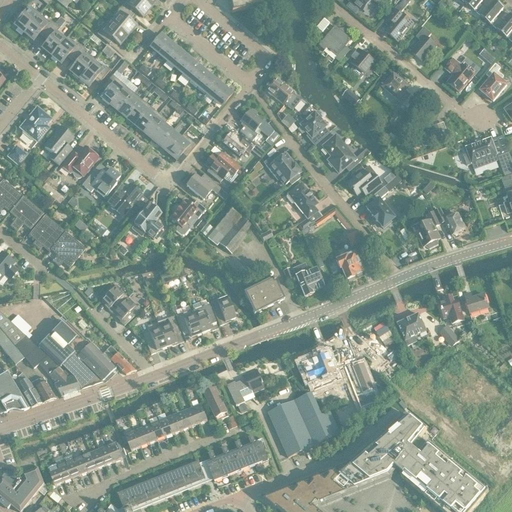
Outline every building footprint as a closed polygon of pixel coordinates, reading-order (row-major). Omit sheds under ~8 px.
[(72,0),(56,0),(56,1),(65,9),(72,0)] [(150,9),(139,0),(131,0),(127,5),(125,3),(121,8),(132,17),(136,13),(143,19),(143,18),(142,17),(144,15),(145,16),(150,9)] [(139,0),(150,9),(156,2),(155,2),(156,0),(157,0),(158,0),(139,0)] [(231,0),(234,12),(231,12),(232,13),(272,4),(272,3),(271,3),(269,0),(231,0)] [(347,0),(351,3),(348,7),(356,14),(359,10),(362,12),(371,0),(347,0)] [(382,0),(374,0),(374,1),(383,9),(387,4),(382,0)] [(404,0),(398,7),(403,11),(411,2),(408,0),(404,0)] [(469,0),(466,4),(465,4),(474,12),(475,12),(481,17),(482,18),(487,11),(480,5),(483,0),(469,0)] [(495,2),(487,11),(482,18),(481,17),(481,18),(491,26),(491,25),(497,31),(498,31),(503,25),(496,19),(503,10),(504,10),(495,2),(494,2),(495,2)] [(24,34),(39,15),(30,7),(23,16),(21,14),(17,19),(19,20),(14,26),(15,26),(18,28),(17,28),(24,34)] [(119,15),(112,24),(127,37),(133,30),(132,30),(134,27),(135,28),(135,27),(129,22),(132,17),(121,8),(117,13),(119,15)] [(401,14),(386,32),(398,42),(413,24),(401,14)] [(39,15),(24,34),(30,39),(31,38),(33,40),(33,41),(33,42),(41,33),(45,36),(55,25),(50,21),(48,22),(39,15)] [(511,16),(503,25),(498,31),(497,31),(507,39),(511,42),(511,16),(511,15),(510,15),(511,16)] [(122,43),(127,37),(112,24),(109,21),(97,35),(109,45),(113,41),(120,46),(119,45),(121,43),(122,43)] [(55,25),(45,36),(50,40),(42,49),(43,49),(45,51),(51,57),(65,41),(56,34),(59,29),(55,25)] [(340,31),(335,27),(319,46),(325,51),(327,50),(337,58),(335,60),(340,63),(350,51),(346,47),(352,40),(343,33),(343,30),(340,31)] [(423,63),(437,47),(428,39),(431,35),(424,28),(416,38),(421,42),(411,53),(423,63)] [(150,48),(158,55),(169,42),(165,38),(164,39),(161,36),(150,48)] [(65,41),(51,57),(58,62),(59,61),(61,63),(60,64),(61,65),(68,56),(73,59),(82,48),(77,44),(76,45),(67,38),(65,41)] [(166,62),(177,48),(169,42),(158,55),(166,62)] [(82,48),(73,59),(77,63),(70,72),(71,72),(73,74),(79,80),(95,61),(86,54),(87,52),(82,48)] [(174,68),(185,55),(177,48),(166,62),(174,68)] [(359,80),(360,79),(361,80),(365,75),(367,78),(379,63),(368,54),(366,56),(359,50),(349,62),(355,67),(351,72),(353,73),(352,74),(359,80)] [(497,51),(494,54),(502,60),(505,56),(497,51)] [(182,75),(193,61),(185,55),(174,68),(182,75)] [(460,94),(475,76),(462,65),(461,66),(454,60),(445,70),(453,76),(447,83),(460,94)] [(104,68),(95,61),(79,80),(86,85),(89,87),(88,87),(89,88),(96,79),(101,82),(110,71),(105,67),(104,68)] [(190,81),(201,68),(193,61),(182,75),(190,81)] [(491,80),(481,92),(493,102),(510,82),(498,72),(500,69),(496,65),(486,76),(491,80)] [(198,88),(209,75),(201,68),(190,81),(198,88)] [(136,79),(142,84),(145,79),(140,75),(136,79)] [(182,75),(177,81),(185,87),(190,81),(182,75)] [(205,94),(216,81),(209,75),(198,88),(205,94)] [(101,99),(110,106),(125,87),(112,76),(104,86),(108,90),(101,99)] [(403,105),(411,96),(406,92),(409,88),(394,76),(383,88),(398,101),(398,102),(403,105)] [(151,84),(145,79),(142,84),(148,88),(151,84)] [(292,111),(300,101),(293,95),(293,94),(283,86),(283,84),(280,81),(278,82),(276,80),(266,92),(283,106),(284,105),(292,111)] [(213,101),(224,88),(216,81),(205,94),(213,101)] [(118,113),(133,94),(125,87),(110,106),(118,113)] [(232,94),(224,88),(213,101),(221,108),(232,94)] [(153,93),(159,97),(162,93),(156,89),(153,93)] [(347,91),(342,97),(354,107),(359,101),(347,91)] [(168,98),(162,93),(159,97),(164,102),(168,98)] [(126,119),(142,101),(133,94),(118,113),(126,119)] [(135,126),(150,108),(142,101),(126,119),(135,126)] [(169,106),(175,111),(179,107),(172,102),(169,106)] [(184,111),(179,107),(175,111),(180,115),(184,111)] [(305,112),(299,117),(302,121),(313,112),(311,110),(312,109),(310,107),(305,112)] [(143,133),(158,115),(150,108),(135,126),(143,133)] [(34,140),(37,143),(48,129),(45,127),(51,120),(37,109),(34,112),(33,112),(33,113),(30,117),(29,117),(26,120),(26,121),(20,129),(23,132),(22,133),(22,135),(30,142),(32,142),(34,140)] [(246,137),(252,143),(258,136),(254,133),(257,129),(269,138),(273,133),(264,121),(262,122),(256,117),(257,116),(257,114),(253,111),(251,111),(250,112),(249,111),(240,122),(245,126),(240,132),(246,137)] [(310,140),(315,146),(329,134),(325,129),(327,127),(320,119),(322,118),(317,113),(316,114),(315,113),(300,126),(301,127),(300,128),(304,133),(305,132),(312,139),(310,140)] [(151,140),(167,122),(158,115),(143,133),(151,140)] [(190,117),(187,121),(192,125),(195,121),(190,117)] [(388,118),(384,123),(389,128),(393,123),(388,118)] [(167,122),(151,140),(160,147),(172,132),(164,126),(167,122)] [(410,137),(415,134),(410,124),(405,127),(410,137)] [(425,147),(443,141),(439,130),(435,132),(433,127),(418,132),(421,138),(422,138),(425,147)] [(66,147),(73,138),(61,128),(45,147),(52,154),(49,158),(59,167),(72,151),(66,147)] [(180,139),(172,132),(160,147),(168,154),(183,135),(180,139)] [(252,143),(246,137),(242,142),(231,133),(221,145),(232,154),(232,156),(235,159),(237,159),(239,160),(245,152),(249,155),(256,146),(252,143)] [(196,146),(183,135),(168,154),(176,161),(183,153),(188,156),(196,146)] [(339,175),(356,160),(336,136),(323,147),(332,158),(328,161),(339,175)] [(468,154),(463,156),(467,167),(472,165),(474,171),(485,166),(499,161),(505,178),(511,175),(511,160),(509,153),(498,157),(497,155),(492,141),(491,139),(466,148),(468,154)] [(16,148),(8,158),(18,166),(26,156),(16,148)] [(83,178),(98,159),(85,148),(77,157),(72,153),(61,167),(70,175),(71,174),(73,174),(74,175),(74,177),(76,179),(78,179),(80,179),(81,178),(82,177),(83,178)] [(278,153),(265,163),(278,180),(280,179),(285,185),(289,183),(298,175),(300,174),(300,173),(300,172),(295,165),(294,166),(286,155),(282,158),(278,153)] [(234,176),(240,169),(222,154),(218,159),(213,155),(204,166),(209,170),(207,173),(220,184),(229,172),(234,176)] [(345,169),(348,173),(363,160),(359,156),(355,159),(356,160),(345,169)] [(248,177),(247,178),(248,178),(249,180),(249,181),(250,182),(251,182),(252,182),(253,180),(254,179),(255,179),(256,178),(257,177),(258,176),(257,175),(257,174),(257,173),(258,172),(259,172),(259,171),(260,171),(260,170),(261,170),(262,169),(262,168),(262,167),(261,167),(261,166),(260,165),(260,164),(258,163),(257,163),(257,164),(256,164),(256,165),(255,166),(255,167),(254,167),(253,168),(253,169),(253,170),(253,171),(253,172),(253,173),(252,173),(252,174),(251,174),(250,175),(249,175),(249,176),(248,176),(248,177)] [(82,186),(91,193),(94,190),(105,199),(116,185),(115,184),(120,178),(110,169),(107,173),(98,166),(82,186)] [(364,171),(347,184),(357,197),(362,193),(365,198),(381,185),(374,176),(375,175),(369,167),(363,171),(364,171)] [(298,175),(289,183),(291,186),(301,178),(298,175)] [(511,175),(505,178),(502,179),(510,201),(509,201),(510,204),(504,206),(508,215),(511,213),(511,175)] [(216,195),(220,190),(207,179),(204,184),(195,177),(186,187),(203,201),(212,191),(216,195)] [(375,203),(367,210),(372,216),(371,216),(376,222),(377,222),(382,228),(383,230),(391,223),(390,222),(393,219),(378,201),(388,193),(402,182),(398,177),(384,188),(371,198),(375,203)] [(3,181),(0,185),(0,212),(3,208),(10,214),(23,198),(3,181)] [(287,196),(287,198),(292,204),(293,204),(294,203),(307,219),(306,219),(306,220),(298,225),(302,231),(322,218),(318,212),(314,207),(318,204),(311,196),(312,196),(309,192),(308,192),(302,184),(288,195),(289,195),(287,196)] [(106,204),(122,218),(142,195),(139,193),(139,191),(135,187),(132,187),(130,185),(122,194),(117,190),(106,204)] [(141,196),(134,204),(140,209),(147,201),(141,196)] [(415,201),(415,202),(416,203),(417,204),(417,205),(418,205),(420,206),(422,206),(423,206),(423,205),(424,204),(424,203),(425,202),(425,200),(424,200),(424,199),(423,198),(423,197),(422,197),(421,197),(420,198),(419,199),(418,200),(417,200),(416,200),(416,201),(415,201)] [(23,198),(10,214),(16,219),(10,227),(17,233),(23,225),(30,231),(43,215),(23,198)] [(177,231),(182,236),(184,235),(189,230),(188,228),(186,225),(197,212),(202,216),(206,211),(196,203),(192,207),(185,202),(170,219),(179,226),(176,229),(177,231)] [(135,226),(131,230),(141,238),(145,234),(153,241),(163,229),(155,223),(161,216),(150,206),(144,214),(143,213),(133,224),(135,226)] [(207,225),(199,234),(216,248),(219,245),(232,256),(246,237),(243,235),(245,232),(246,231),(248,230),(248,229),(248,228),(249,228),(250,228),(250,227),(251,226),(248,224),(248,223),(242,219),(231,210),(214,231),(207,225)] [(335,210),(315,224),(317,228),(334,216),(352,235),(355,233),(335,210)] [(434,215),(440,226),(446,224),(452,237),(453,236),(455,237),(458,236),(458,234),(465,230),(458,216),(446,222),(441,212),(434,215)] [(435,229),(440,226),(434,215),(428,218),(429,222),(414,229),(423,249),(425,248),(430,251),(438,246),(439,241),(441,240),(435,229)] [(51,251),(65,233),(45,216),(29,236),(35,242),(32,246),(39,251),(43,247),(49,253),(51,251)] [(202,221),(197,227),(201,230),(206,224),(202,221)] [(79,222),(75,227),(83,234),(87,229),(79,222)] [(100,226),(95,232),(105,240),(110,234),(100,226)] [(51,251),(57,256),(52,262),(59,268),(63,264),(69,269),(85,250),(65,233),(51,251)] [(265,242),(272,238),(269,233),(262,237),(263,239),(265,242)] [(351,248),(359,244),(354,234),(347,238),(351,248)] [(10,281),(17,272),(11,267),(14,264),(2,254),(0,255),(0,280),(4,275),(10,281)] [(354,276),(361,273),(353,254),(336,261),(340,270),(341,270),(346,281),(355,277),(354,276)] [(319,256),(315,258),(319,269),(324,267),(319,256)] [(312,293),(323,289),(315,269),(308,272),(306,267),(293,272),(294,274),(292,275),(289,269),(284,272),(287,281),(295,278),(304,298),(313,295),(312,293)] [(175,271),(159,277),(163,286),(178,280),(175,271)] [(259,284),(270,278),(267,272),(256,278),(259,284)] [(150,279),(144,281),(146,287),(152,285),(150,279)] [(243,293),(249,304),(254,315),(284,300),(273,279),(243,293)] [(114,314),(128,300),(116,288),(101,302),(109,310),(108,311),(113,315),(114,314)] [(89,289),(84,294),(87,298),(93,292),(89,289)] [(465,296),(468,304),(471,315),(489,309),(485,295),(473,299),(471,294),(465,296)] [(211,304),(220,328),(226,326),(226,324),(235,320),(227,298),(211,304)] [(458,298),(446,302),(447,305),(442,306),(445,317),(451,315),(455,329),(466,325),(458,298)] [(128,300),(114,314),(121,322),(120,323),(125,328),(140,312),(128,300)] [(193,311),(202,335),(211,331),(212,333),(218,330),(209,305),(193,311)] [(202,335),(193,311),(176,317),(186,343),(194,340),(193,338),(202,335)] [(26,337),(0,312),(0,329),(25,358),(24,359),(25,359),(31,367),(37,362),(56,384),(55,386),(62,398),(80,392),(71,378),(69,379),(59,369),(47,358),(26,337)] [(419,315),(408,320),(416,338),(427,332),(419,315)] [(158,325),(167,348),(178,344),(179,345),(184,344),(174,318),(158,325)] [(81,320),(77,324),(79,325),(78,326),(83,330),(87,326),(81,320)] [(407,342),(416,338),(408,320),(399,324),(407,342)] [(96,351),(94,349),(65,324),(63,326),(61,324),(39,347),(60,368),(62,366),(73,378),(80,389),(81,392),(103,384),(102,383),(116,370),(97,350),(96,351)] [(167,348),(158,325),(147,329),(149,334),(144,336),(152,356),(158,354),(157,352),(167,348)] [(452,349),(460,342),(448,327),(440,334),(452,349)] [(0,346),(15,366),(24,359),(25,358),(0,329),(0,346)] [(312,360),(302,364),(305,371),(304,372),(309,385),(311,384),(314,392),(333,385),(330,377),(340,374),(343,381),(344,381),(339,368),(338,368),(338,369),(335,370),(328,352),(312,359),(312,360)] [(126,376),(135,371),(118,354),(111,360),(126,376)] [(364,363),(352,367),(363,395),(357,397),(357,396),(356,397),(361,410),(362,410),(362,409),(379,403),(374,390),(375,390),(364,363)] [(246,403),(244,399),(266,389),(257,371),(245,377),(247,380),(237,385),(236,383),(227,387),(237,408),(246,403)] [(0,376),(0,402),(6,413),(9,412),(10,411),(11,411),(13,411),(15,411),(16,411),(20,412),(21,412),(23,412),(24,412),(25,411),(29,409),(7,372),(0,376)] [(24,395),(32,409),(42,405),(31,386),(30,385),(29,386),(25,378),(22,374),(18,378),(20,381),(27,393),(24,395)] [(42,405),(55,401),(42,378),(30,385),(31,386),(42,405)] [(219,423),(229,418),(215,389),(205,394),(219,423)] [(289,459),(341,436),(331,414),(323,417),(313,394),(269,414),(289,459)] [(193,409),(199,426),(208,422),(201,406),(193,409)] [(184,412),(191,429),(199,426),(193,409),(184,412)] [(176,416),(183,432),(191,429),(184,412),(176,416)] [(168,419),(174,436),(183,432),(176,416),(168,419)] [(352,466),(270,499),(279,507),(277,509),(281,511),(317,511),(312,508),(388,477),(395,469),(399,473),(403,476),(401,479),(425,498),(441,511),(472,511),(486,497),(474,487),(477,483),(430,444),(428,447),(419,440),(427,431),(409,416),(369,451),(362,457),(364,459),(360,463),(352,466)] [(159,422),(166,439),(174,436),(168,419),(159,422)] [(151,426),(157,442),(166,439),(159,422),(151,426)] [(142,429),(149,446),(157,442),(151,426),(142,429)] [(134,432),(141,449),(149,446),(142,429),(134,432)] [(141,449),(134,432),(125,436),(132,453),(141,449)] [(262,443),(248,449),(255,464),(255,467),(264,463),(263,461),(268,459),(262,443)] [(108,447),(115,464),(123,461),(117,444),(108,447)] [(100,451),(106,467),(115,464),(108,447),(100,451)] [(235,454),(242,472),(250,469),(249,466),(255,464),(248,449),(235,454)] [(91,454),(98,471),(106,467),(100,451),(91,454)] [(83,457),(89,474),(98,471),(91,454),(83,457)] [(222,459),(229,477),(237,474),(236,472),(241,470),(242,472),(235,454),(222,459)] [(81,477),(75,461),(74,461),(72,457),(64,460),(66,464),(73,481),(81,477)] [(75,461),(81,477),(89,474),(83,457),(75,461)] [(229,477),(222,459),(208,465),(215,483),(223,479),(222,477),(228,475),(229,477)] [(199,483),(206,481),(199,463),(191,466),(192,468),(187,470),(186,468),(178,471),(179,474),(174,476),(173,473),(165,477),(166,479),(160,481),(159,479),(152,482),(153,484),(147,487),(146,484),(138,488),(139,490),(134,492),(133,490),(119,496),(125,511),(141,511),(140,510),(147,507),(146,505),(152,503),(153,505),(160,502),(159,500),(166,497),(167,499),(173,497),(172,494),(179,492),(180,494),(187,491),(186,489),(192,486),(193,489),(200,486),(199,483)] [(58,467),(65,484),(73,481),(66,464),(58,467)] [(65,484),(58,467),(49,471),(56,488),(65,484)] [(18,511),(23,511),(45,485),(39,469),(22,475),(22,477),(18,479),(10,473),(4,480),(0,484),(0,501),(6,506),(8,503),(18,511)] [(59,505),(63,500),(52,491),(48,496),(59,505)] [(63,500),(59,505),(66,510),(69,506),(63,500)]
